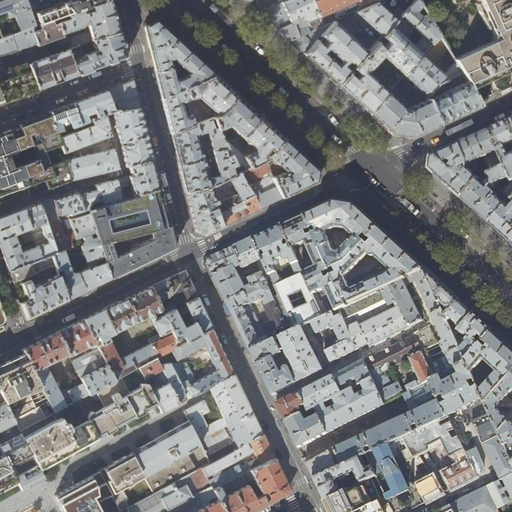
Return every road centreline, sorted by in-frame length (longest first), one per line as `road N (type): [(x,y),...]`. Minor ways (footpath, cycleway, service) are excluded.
road 1 (residential): [(306,500),(189,254)]
road 2 (secondary): [(372,168),(189,0)]
road 3 (residential): [(372,168),(189,254)]
road 4 (residential): [(139,63),(189,254)]
road 5 (secondary): [(511,296),(372,168)]
road 6 (residential): [(189,254),(25,334)]
road 7 (residential): [(511,105),(372,168)]
road 8 (residential): [(139,63),(0,115)]
